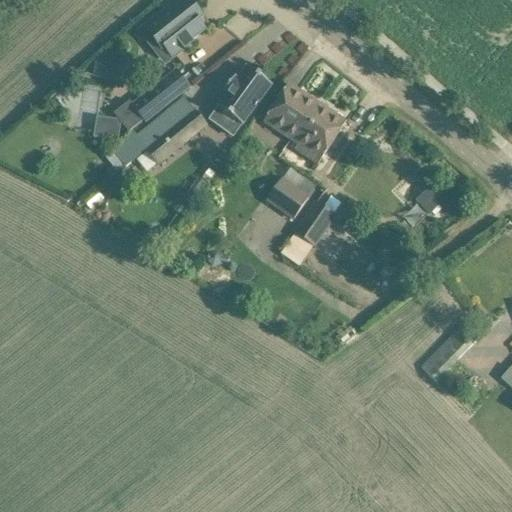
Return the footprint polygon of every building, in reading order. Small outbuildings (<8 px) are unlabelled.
[(203,29),(197,21),(201,18),(188,1),(170,16),(167,11),(143,31),(159,52),(164,48),(173,59),(192,44),(193,46),(194,45),(190,39),(203,29)] [(120,81),(122,63),(96,59),(93,77),(120,81)] [(272,87),(247,69),(247,70),(238,82),(235,80),(225,94),(228,96),(219,109),(219,108),(218,109),(243,127),(244,126),(243,126),(271,88),(272,87)] [(146,124),(190,89),(176,72),(133,107),(130,102),(114,115),(128,134),(144,122),(146,124)] [(317,112),(320,107),(289,86),(264,124),(290,141),(300,125),(309,131),(313,124),(309,121),(316,111),(317,112)] [(346,123),(320,107),(317,112),(316,111),(309,121),(313,124),(309,131),(300,125),(290,141),(298,146),(295,151),(318,166),(346,123)] [(157,167),(175,153),(206,128),(194,112),(145,152),(157,167)] [(293,222),(308,198),(283,181),(268,205),(293,222)] [(433,185),(418,200),(430,213),(446,199),(433,185)] [(299,268),(335,217),(316,204),(294,235),(295,236),(281,256),(299,268)] [(151,243),(147,248),(154,254),(160,246),(155,243),(151,243)] [(436,382),(478,340),(464,326),(422,368),(436,382)]
